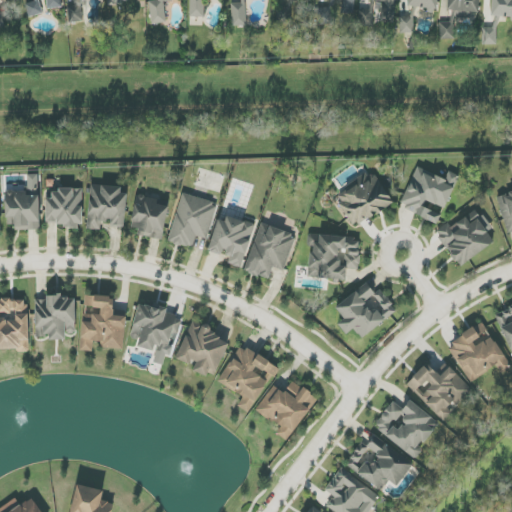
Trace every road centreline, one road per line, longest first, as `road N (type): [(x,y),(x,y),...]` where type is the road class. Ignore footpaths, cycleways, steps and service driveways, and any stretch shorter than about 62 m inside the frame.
road 1 (residential): [(360,390),(267,322),(206,291),(80,261),(0,265)]
road 2 (residential): [(265,511),(417,329),(511,272)]
